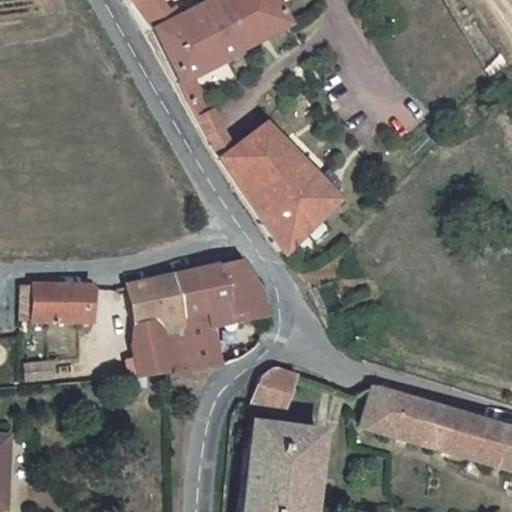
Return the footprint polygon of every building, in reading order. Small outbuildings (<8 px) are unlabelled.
[(209,0),(204,3),(151,31),(194,120),(209,113),(192,78),(232,56),(245,50),(287,28),(272,0),(209,0)] [(194,120),(208,147),(224,140),(209,113),(194,120)] [(281,257),(307,232),(335,203),(261,127),(231,149),(224,140),(208,147),(281,257)] [(248,260),(169,279),(176,311),(203,306),(206,320),(260,309),(248,260)] [(176,311),(169,279),(122,289),(130,328),(153,323),(156,339),(129,345),(133,361),(124,363),(127,379),(166,375),(159,337),(180,333),(176,311)] [(28,309),(28,323),(83,324),(84,289),(18,287),(18,309),(28,309)] [(166,375),(215,369),(218,368),(213,346),(206,320),(203,306),(176,311),(180,333),(159,337),(166,375)] [(28,323),(28,309),(18,309),(18,323),(28,323)] [(129,345),(156,339),(153,323),(130,328),(129,345)] [(234,341),(213,346),(218,368),(239,361),(234,341)] [(49,381),(47,364),(22,366),(23,382),(49,381)] [(276,415),(290,378),(268,370),(256,379),(247,405),(276,415)] [(362,429),(374,391),(368,389),(357,428),(362,429)] [(511,433),(374,391),(362,429),(511,475),(511,433)] [(306,511),(315,435),(246,426),(236,511),(306,511)]
